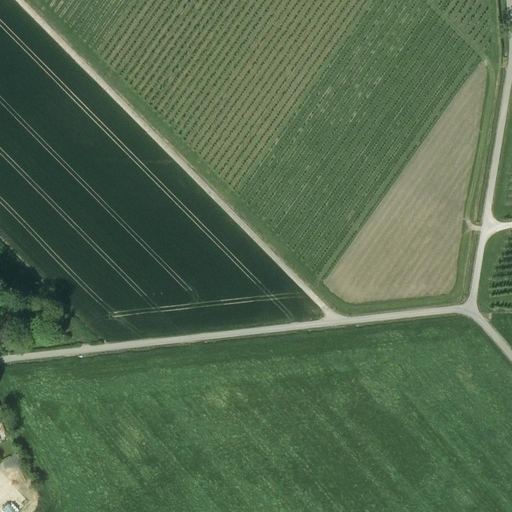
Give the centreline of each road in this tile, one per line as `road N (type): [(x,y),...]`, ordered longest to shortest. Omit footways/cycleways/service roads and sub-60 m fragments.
road 1 (track): [(16,0),(335,321)]
road 2 (track): [(0,361),(335,321)]
road 3 (track): [(470,308),(511,44)]
road 4 (track): [(335,321),(470,308)]
